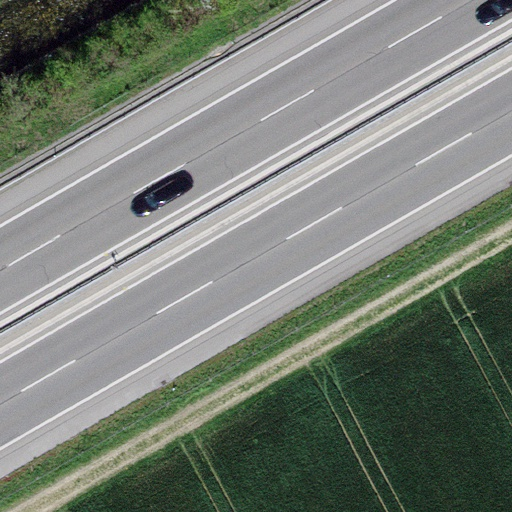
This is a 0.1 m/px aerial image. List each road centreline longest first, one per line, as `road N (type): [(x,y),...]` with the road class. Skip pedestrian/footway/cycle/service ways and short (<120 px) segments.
road 1 (motorway): [(0,403),(511,109)]
road 2 (track): [(27,511),(511,232)]
road 3 (motorway): [(469,0),(0,269)]
